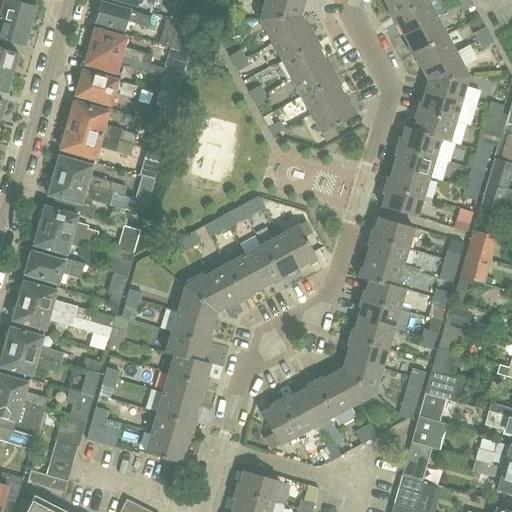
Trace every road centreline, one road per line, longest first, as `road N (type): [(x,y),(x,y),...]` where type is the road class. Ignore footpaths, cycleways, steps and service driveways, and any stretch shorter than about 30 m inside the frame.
road 1 (residential): [(221,448),(256,335),(335,283),(391,96),(354,18),(355,0)]
road 2 (residential): [(69,0),(0,219)]
